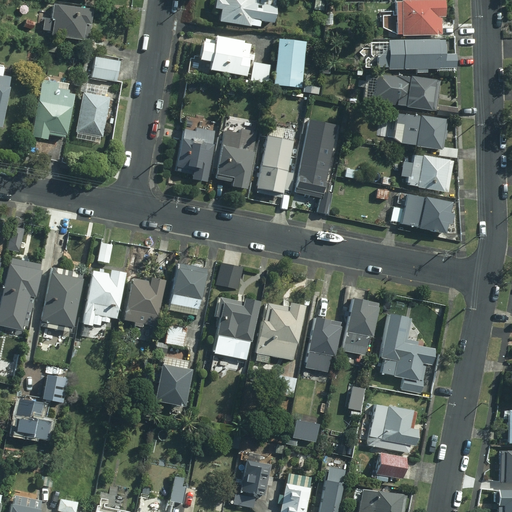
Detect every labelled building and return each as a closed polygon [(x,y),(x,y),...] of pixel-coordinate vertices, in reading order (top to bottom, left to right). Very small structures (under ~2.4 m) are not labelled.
[(275,5),(276,0),(214,0),(213,8),(221,9),(219,21),(250,26),(250,24),(261,26),(262,21),(274,22),(276,5),(275,5)] [(323,1),(316,0),(314,0),(313,9),(322,10),(323,1)] [(401,0),(402,1),(396,1),(397,33),(402,33),(402,35),(442,34),(441,16),(445,16),(444,0),(401,0)] [(88,39),(92,8),(53,3),(50,19),(53,19),(53,21),(49,20),(50,18),(44,17),(42,29),(51,31),(51,34),(88,39)] [(35,21),(24,19),(22,26),(32,29),(35,21)] [(211,61),(210,69),(246,76),(252,44),(243,43),(243,40),(216,35),(214,44),(207,43),(204,60),(211,61)] [(106,48),(107,40),(93,38),(92,45),(106,48)] [(306,42),(278,39),(274,84),(301,87),(306,42)] [(388,67),(388,69),(416,68),(416,72),(428,71),(428,68),(456,67),(456,53),(446,54),(446,39),(388,41),(388,43),(371,43),(371,54),(377,62),(377,67),(388,67)] [(57,44),(49,42),(47,51),(56,52),(57,44)] [(120,57),(95,53),(91,77),(116,81),(120,57)] [(270,65),(253,62),(250,81),(267,83),(270,65)] [(0,123),(10,77),(0,74),(0,123)] [(406,106),(436,110),(440,80),(394,74),(392,92),(388,91),(386,103),(406,105),(406,106)] [(58,82),(41,79),(31,136),(47,139),(48,135),(65,138),(73,93),(67,92),(67,90),(57,88),(58,82)] [(109,98),(82,92),(75,131),(103,136),(109,98)] [(456,117),(457,107),(438,104),(437,114),(456,117)] [(444,130),(446,119),(420,115),(420,116),(397,113),(395,124),(403,125),(401,143),(415,145),(415,146),(441,150),(442,139),(446,139),(448,130),(444,130)] [(196,131),(184,128),(175,171),(193,175),(192,179),(206,182),(214,145),(212,144),(214,131),(197,127),(196,131)] [(240,133),(224,130),(215,178),(232,181),(231,186),(247,189),(257,131),(241,129),(240,133)] [(293,141),(266,135),(256,189),(258,189),(257,193),(280,197),(281,193),(282,193),(293,141)] [(319,148),(303,145),(294,192),(312,195),(309,212),(326,215),(333,179),(326,178),(330,155),(318,153),(319,148)] [(457,149),(442,147),(441,156),(456,158),(457,149)] [(417,187),(448,192),(453,161),(413,155),(410,177),(408,177),(407,184),(418,186),(417,187)] [(295,175),(287,173),(284,190),(292,191),(295,175)] [(390,178),(383,176),(382,184),(390,185),(390,178)] [(387,200),(388,191),(376,189),(375,198),(387,200)] [(425,197),(407,194),(401,223),(419,227),(418,228),(433,231),(433,230),(441,231),(441,233),(445,234),(448,223),(452,224),(454,214),(450,213),(452,202),(425,196),(425,197)] [(402,209),(393,207),(390,224),(398,225),(402,209)] [(19,252),(24,228),(12,226),(7,249),(19,252)] [(112,245),(100,242),(97,261),(108,263),(112,245)] [(39,270),(40,264),(11,258),(9,264),(8,263),(0,301),(0,309),(8,311),(7,312),(23,316),(25,306),(32,308),(40,271),(39,270)] [(243,267),(220,262),(215,284),(238,290),(243,267)] [(207,269),(177,263),(167,310),(197,316),(207,269)] [(83,273),(51,267),(39,327),(71,333),(83,273)] [(116,319),(125,273),(110,270),(109,274),(92,270),(81,324),(92,326),(92,324),(100,325),(100,321),(108,322),(109,318),(116,319)] [(155,327),(165,281),(150,277),(149,281),(132,278),(123,320),(133,322),(131,331),(152,335),(154,327),(155,327)] [(331,299),(318,296),(314,316),(327,318),(331,299)] [(243,302),(219,297),(215,317),(219,318),(213,353),(245,359),(249,341),(251,342),(258,301),(244,298),(243,302)] [(376,303),(352,298),(343,344),(351,345),(350,350),(354,350),(354,354),(358,355),(359,352),(365,353),(368,336),(372,337),(378,308),(375,307),(376,303)] [(281,306),(266,303),(255,353),(256,353),(255,360),(267,363),(269,356),(292,360),(295,343),(297,344),(305,306),(290,303),(289,307),(281,306)] [(411,318),(388,313),(378,363),(383,364),(381,373),(393,375),(393,377),(403,379),(401,389),(420,393),(426,364),(431,365),(434,349),(417,345),(418,341),(407,339),(411,318)] [(340,322),(314,317),(312,331),(310,330),(309,335),(311,335),(306,363),(313,364),(312,369),(316,370),(315,374),(320,375),(321,371),(327,372),(330,356),(334,356),(340,322)] [(187,328),(168,323),(164,344),(183,348),(187,328)] [(192,370),(161,363),(153,401),(184,407),(192,370)] [(66,378),(45,375),(41,398),(62,402),(66,378)] [(296,379),(278,375),(274,394),(292,397),(296,379)] [(364,385),(350,382),(345,408),(359,410),(364,385)] [(310,386),(301,384),(298,396),(307,398),(310,386)] [(369,398),(382,399),(383,391),(370,389),(369,398)] [(41,403),(17,399),(11,434),(46,440),(49,422),(38,420),(41,403)] [(368,436),(366,445),(408,452),(410,445),(415,446),(418,429),(413,428),(416,412),(374,404),(371,420),(363,422),(361,435),(368,436)] [(240,435),(232,433),(229,449),(238,450),(240,435)] [(249,439),(243,438),(241,446),(248,447),(249,439)] [(285,445),(270,442),(268,452),(283,455),(285,445)] [(511,450),(500,450),(499,483),(511,483),(511,450)] [(248,461),(246,460),(239,491),(257,495),(265,496),(271,465),(255,461),(257,453),(249,452),(248,461)] [(402,479),(405,458),(379,453),(377,461),(373,460),(372,466),(377,467),(375,474),(402,479)] [(337,511),(345,469),(329,466),(319,511),(337,511)] [(310,477),(287,473),(279,511),(305,511),(310,488),(308,488),(310,477)] [(54,477),(40,475),(38,487),(52,489),(54,477)] [(183,478),(174,477),(168,501),(182,504),(185,487),(182,487),(183,478)] [(403,496),(403,495),(355,489),(354,500),(361,501),(359,511),(403,511),(405,497),(403,496)] [(511,511),(511,489),(497,490),(497,492),(494,492),(493,492),(493,502),(497,503),(497,511),(511,511)] [(254,498),(235,494),(232,504),(252,508),(254,498)] [(14,505),(10,504),(8,511),(39,511),(42,501),(16,495),(14,505)] [(64,511),(75,511),(77,502),(59,499),(57,511),(64,511)]
